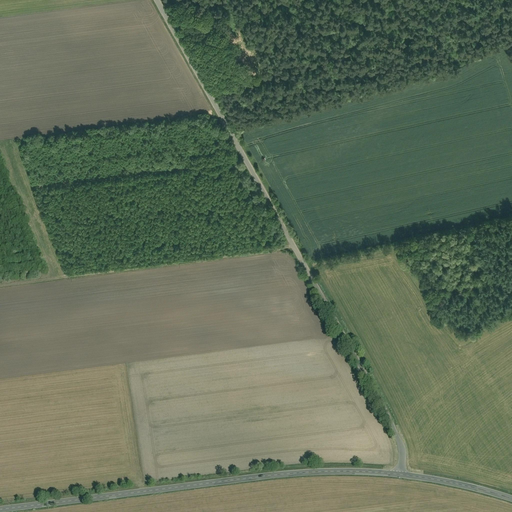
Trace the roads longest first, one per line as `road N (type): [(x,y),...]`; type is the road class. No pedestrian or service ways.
road 1 (tertiary): [(398,474),(401,453),(379,406),(152,0)]
road 2 (tertiary): [(0,509),(255,476),(398,474)]
